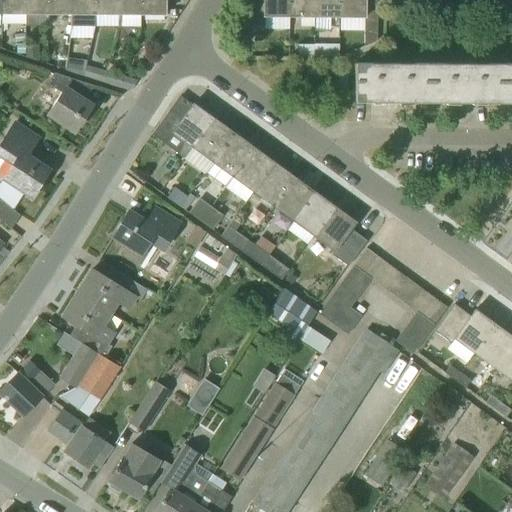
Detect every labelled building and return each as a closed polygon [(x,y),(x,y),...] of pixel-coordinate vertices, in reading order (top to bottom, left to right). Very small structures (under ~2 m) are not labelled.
[(24,14),(24,0),(1,0),(1,14),(24,14)] [(47,0),(24,0),(24,14),(25,14),(25,26),(47,26),(47,14),(47,0)] [(47,0),(47,14),(70,14),(71,14),(70,0),(47,0)] [(94,14),(93,0),(70,0),(71,14),(70,14),(70,26),(93,26),(93,14),(94,14)] [(117,15),(117,0),(93,0),(94,14),(117,15)] [(140,0),(117,0),(117,15),(140,15),(140,0)] [(140,0),(140,15),(144,15),(164,15),(164,0),(140,0)] [(289,17),(288,0),(246,0),(247,26),(264,26),(264,17),(289,17)] [(313,17),(313,0),(288,0),(289,17),(313,17)] [(338,17),(338,0),(313,0),(313,17),(338,17)] [(364,17),(364,14),(364,5),(364,0),(338,0),(338,17),(363,17),(364,17)] [(421,9),(420,0),(408,0),(408,9),(421,9)] [(433,9),(433,0),(420,0),(421,9),(433,9)] [(446,9),(445,0),(433,0),(433,9),(446,9)] [(458,9),(457,0),(445,0),(446,9),(458,9)] [(470,9),(470,0),(457,0),(458,9),(470,9)] [(483,9),(482,0),(470,0),(470,9),(483,9)] [(495,9),(495,0),(482,0),(483,9),(495,9)] [(495,0),(495,9),(508,9),(507,0),(495,0)] [(377,5),(364,5),(364,14),(376,14),(377,5)] [(376,22),(376,14),(364,14),(364,17),(363,17),(363,22),(376,22)] [(376,22),(363,22),(363,31),(376,31),(376,22)] [(376,42),(376,31),(363,31),(363,47),(376,42)] [(297,56),(313,56),(313,44),(297,44),(297,56)] [(338,44),(313,44),(313,56),(338,56),(338,44)] [(428,64),(374,64),(354,63),(354,72),(354,102),(427,103),(428,64)] [(502,64),(428,64),(427,103),(501,103),(502,64)] [(511,64),(502,64),(501,103),(511,103),(511,64)] [(47,115),(57,121),(73,132),(91,105),(83,100),(92,86),(96,88),(96,87),(53,73),(47,83),(61,93),(47,115)] [(178,153),(184,158),(192,148),(213,119),(192,104),(181,119),(168,110),(151,135),(164,144),(172,133),(183,142),(178,153)] [(212,163),(233,134),(213,119),(192,148),(212,163)] [(0,198),(1,199),(12,208),(22,192),(31,197),(48,171),(26,156),(37,138),(15,123),(0,146),(0,156),(1,157),(0,158),(0,175),(4,178),(0,184),(0,198)] [(212,163),(205,172),(225,187),(232,177),(253,148),(233,134),(212,163)] [(273,163),(253,148),(232,177),(252,192),(273,163)] [(272,207),(293,178),(273,163),(252,192),(272,207)] [(313,193),(293,178),(272,207),(292,222),(313,193)] [(334,207),(313,193),(292,222),(312,236),(334,207)] [(200,221),(210,207),(199,198),(188,213),(200,221)] [(1,199),(0,199),(0,219),(10,229),(19,215),(12,209),(12,208),(1,199)] [(200,221),(212,230),(222,215),(210,207),(200,221)] [(354,223),(334,207),(312,236),(332,251),(330,254),(347,267),(366,241),(350,229),(354,223)] [(179,224),(154,208),(145,222),(127,211),(111,237),(124,245),(118,255),(135,266),(150,242),(162,250),(179,224)] [(240,251),(248,241),(228,226),(220,236),(240,251)] [(267,255),(248,241),(240,251),(260,265),(267,255)] [(365,248),(353,265),(363,273),(376,256),(365,248)] [(260,265),(281,280),(288,270),(267,255),(260,265)] [(386,263),(376,256),(363,273),(370,278),(373,280),(386,263)] [(396,270),(386,263),(373,280),(383,288),(396,270)] [(370,278),(363,273),(353,265),(346,275),(363,288),(370,278)] [(105,311),(112,299),(127,309),(134,298),(139,301),(146,290),(135,283),(118,272),(112,283),(91,270),(76,294),(105,311)] [(393,295),(406,278),(396,270),(383,288),(393,295)] [(363,288),(346,275),(339,285),(356,298),(363,288)] [(416,285),(406,278),(393,295),(403,302),(416,285)] [(356,298),(339,285),(331,295),(341,302),(349,308),(356,298)] [(426,292),(416,285),(403,302),(413,309),(426,292)] [(288,327),(290,323),(302,303),(286,291),(270,316),(285,325),(288,327)] [(423,317),(436,300),(426,292),(413,309),(415,311),(423,317)] [(120,321),(105,311),(76,294),(61,317),(82,330),(76,340),(80,343),(98,353),(104,357),(111,347),(106,343),(120,321)] [(331,295),(318,314),(327,321),(341,302),(331,295)] [(446,307),(436,300),(423,317),(433,324),(446,307)] [(327,321),(337,328),(351,309),(349,308),(341,302),(327,321)] [(453,304),(433,331),(450,343),(453,339),(473,354),(494,325),(474,310),(469,316),(453,304)] [(337,328),(347,335),(360,316),(351,309),(337,328)] [(426,334),(433,324),(423,317),(415,311),(408,321),(426,334)] [(419,344),(426,334),(408,321),(401,331),(419,344)] [(494,369),(511,343),(511,337),(494,325),(473,354),(494,369)] [(366,329),(251,504),(259,509),(263,511),(287,511),(362,398),(379,371),(383,374),(399,350),(366,329)] [(401,331),(394,340),(412,353),(419,344),(401,331)] [(98,353),(80,343),(59,376),(76,387),(78,384),(98,353)] [(511,382),(511,343),(494,369),(511,382)] [(104,357),(98,353),(78,384),(100,399),(120,367),(104,357)] [(35,402),(41,396),(52,384),(39,372),(29,362),(18,373),(17,373),(0,391),(0,395),(22,416),(35,402)] [(454,380),(459,373),(449,366),(444,373),(454,380)] [(454,380),(464,388),(469,381),(459,373),(454,380)] [(207,406),(216,391),(217,390),(203,381),(188,405),(202,414),(207,406)] [(169,391),(155,382),(127,423),(141,432),(169,391)] [(239,481),(293,395),(273,383),(219,469),(239,481)] [(484,402),(494,410),(499,403),(489,395),(484,402)] [(510,410),(499,403),(494,410),(505,417),(510,410)] [(105,442),(106,441),(104,439),(109,432),(89,417),(83,425),(61,409),(58,414),(46,430),(68,445),(63,451),(87,467),(91,461),(99,467),(113,447),(105,442)] [(385,439),(363,472),(383,486),(405,452),(385,439)] [(442,500),(473,457),(453,443),(422,486),(442,500)] [(164,497),(154,511),(187,511),(197,498),(185,490),(195,474),(194,465),(201,455),(183,444),(170,465),(159,482),(169,488),(164,497)] [(159,462),(130,446),(124,458),(122,457),(107,482),(109,483),(108,485),(109,488),(117,492),(119,492),(121,490),(137,499),(143,489),(151,494),(159,482),(170,465),(160,459),(159,462)] [(401,464),(388,484),(402,493),(415,473),(401,464)] [(187,511),(220,511),(230,496),(219,489),(215,495),(203,488),(197,498),(187,511)]
